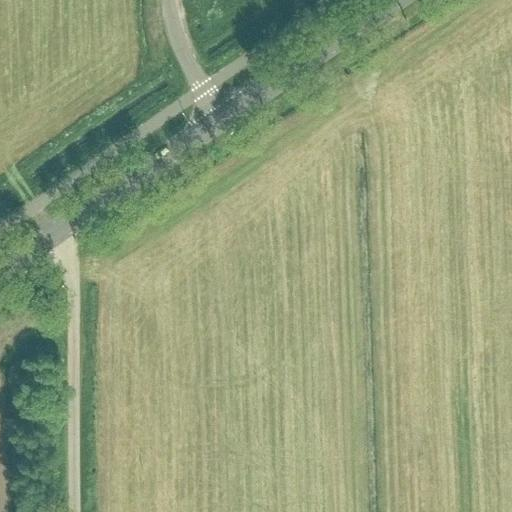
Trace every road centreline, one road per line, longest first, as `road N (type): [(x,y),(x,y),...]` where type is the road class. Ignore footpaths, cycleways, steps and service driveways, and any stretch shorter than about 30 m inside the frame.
road 1 (tertiary): [(0,268),(224,115)]
road 2 (tertiary): [(224,115),(390,0)]
road 3 (unclassified): [(224,115),(178,42),(168,0)]
